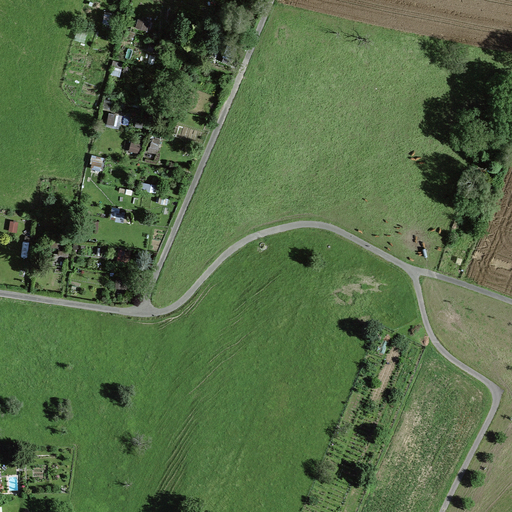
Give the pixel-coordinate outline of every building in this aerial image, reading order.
[(118,14),(105,12),(103,21),(116,24),(118,14)] [(150,22),(139,19),(136,29),(148,32),(150,22)] [(178,33),(172,31),(168,39),(174,42),(178,33)] [(156,44),(149,42),(147,49),(154,52),(156,44)] [(160,42),(157,51),(163,53),(166,44),(160,42)] [(237,48),(228,45),(221,61),(231,65),(237,48)] [(194,61),(174,55),(170,67),(190,73),(194,61)] [(122,69),(124,64),(114,61),(110,75),(120,78),(122,69)] [(112,100),(104,99),(103,105),(106,106),(105,111),(109,112),(112,100)] [(119,129),(122,115),(109,112),(105,111),(103,110),(100,125),(119,129)] [(160,140),(152,138),(148,153),(157,155),(160,140)] [(130,142),(127,152),(138,155),(140,145),(130,142)] [(481,170),(478,178),(479,178),(485,180),(488,172),(481,170)] [(159,186),(144,184),(143,192),(158,194),(159,186)] [(125,216),(125,214),(125,213),(116,212),(116,211),(111,210),(110,218),(113,219),(113,220),(124,222),(133,223),(134,217),(125,216)] [(129,262),(130,252),(117,250),(115,260),(129,262)] [(131,282),(116,281),(116,290),(131,291),(131,282)]
